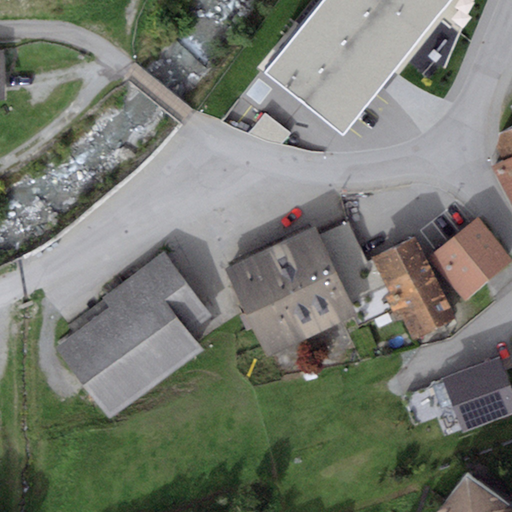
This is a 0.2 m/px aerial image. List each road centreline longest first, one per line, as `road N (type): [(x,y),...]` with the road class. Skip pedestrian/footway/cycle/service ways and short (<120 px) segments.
road 1 (residential): [(0,291),(230,145)]
road 2 (unclassified): [(230,145),(82,38),(0,28)]
road 3 (residential): [(230,145),(271,159),(352,167),(448,142)]
road 4 (track): [(120,61),(75,111),(0,168)]
road 5 (residential): [(448,142),(476,101),(511,10)]
